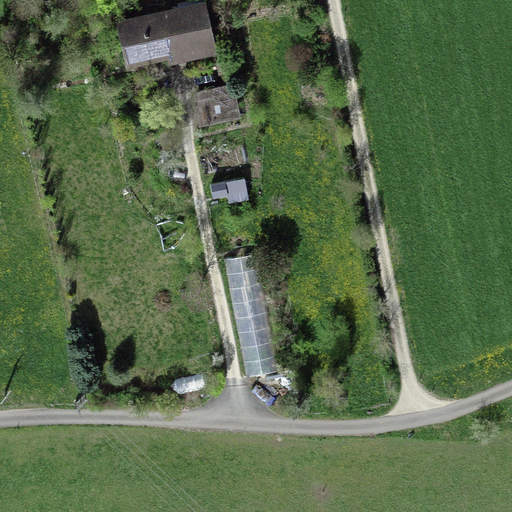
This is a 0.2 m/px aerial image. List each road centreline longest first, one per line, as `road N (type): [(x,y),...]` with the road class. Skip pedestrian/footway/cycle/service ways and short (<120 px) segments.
road 1 (unclassified): [(0,423),(347,433),(415,424),(511,393)]
road 2 (track): [(415,424),(337,0)]
